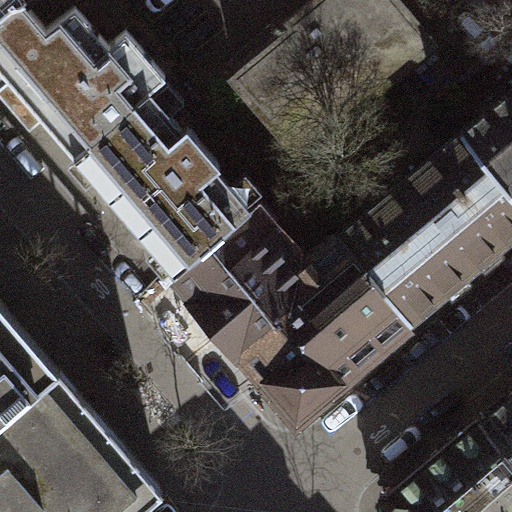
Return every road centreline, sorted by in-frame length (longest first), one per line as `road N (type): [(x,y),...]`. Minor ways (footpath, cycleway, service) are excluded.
road 1 (residential): [(279,494),(0,170)]
road 2 (residential): [(511,299),(279,494)]
